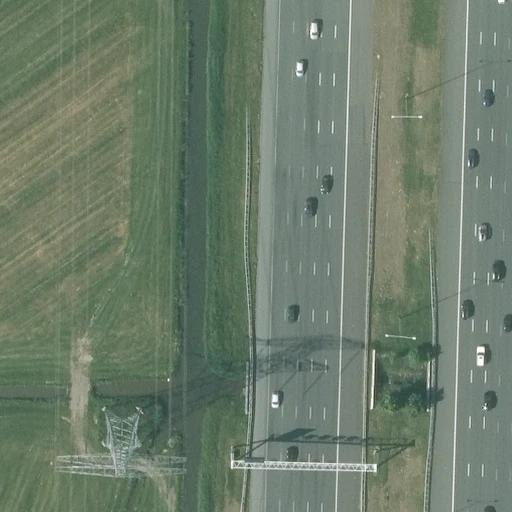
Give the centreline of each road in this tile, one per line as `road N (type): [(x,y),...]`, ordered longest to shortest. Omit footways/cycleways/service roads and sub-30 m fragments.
road 1 (motorway): [(488,511),(503,0)]
road 2 (motorway): [(316,0),(301,511)]
